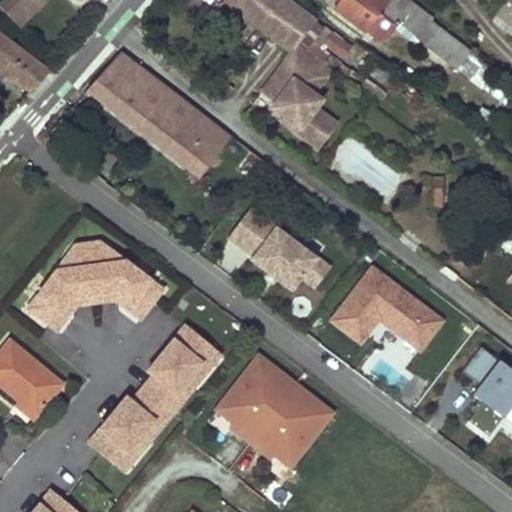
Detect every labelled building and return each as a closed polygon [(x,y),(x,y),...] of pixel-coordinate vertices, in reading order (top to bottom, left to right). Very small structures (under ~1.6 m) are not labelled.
[(4,0),(0,5),(0,10),(19,28),(45,2),(43,0),(75,0),(77,1),(77,0),(4,0)] [(203,0),(218,11),(225,2),(223,0),(203,0)] [(287,0),(226,0),(225,2),(257,27),(292,51),(297,45),(315,21),(287,0)] [(341,0),(340,2),(335,10),(366,33),(380,15),(392,25),(395,21),(457,69),(469,52),(430,21),(432,18),(407,0),(341,0)] [(366,33),(379,43),(392,25),(380,15),(366,33)] [(315,21),(297,45),(306,52),(323,27),(315,21)] [(306,52),(330,70),(334,73),(340,63),(322,49),(325,45),(344,59),(351,47),(323,27),(306,52)] [(0,70),(30,94),(49,73),(0,35),(0,70)] [(292,51),(262,92),(275,102),(271,108),(285,118),(298,128),(295,132),(316,147),(334,123),(314,108),(320,100),(312,94),(330,70),(306,52),(297,45),(292,51)] [(230,136),(121,52),(87,90),(198,176),(230,136)] [(350,71),(340,63),(334,73),(352,87),(360,76),(351,70),(350,71)] [(62,118),(50,134),(59,141),(71,126),(62,118)] [(285,118),(282,122),(295,132),(298,128),(285,118)] [(442,187),(442,178),(433,178),(433,187),(442,187)] [(421,179),(419,188),(428,190),(430,181),(421,179)] [(441,208),(442,187),(433,187),(432,208),(441,208)] [(250,208),(228,237),(253,256),(250,260),(291,291),(301,278),(317,258),(250,208)] [(73,243),(24,308),(57,333),(76,307),(114,301),(140,321),(164,288),(99,239),(73,243)] [(328,267),(317,258),(301,278),(313,287),(328,267)] [(372,269),(332,321),(360,342),(379,318),(419,350),(441,322),(372,269)] [(150,375),(131,397),(126,393),(85,441),(123,473),(223,354),(185,323),(144,371),(150,375)] [(9,339),(0,350),(0,386),(18,402),(37,417),(63,384),(9,339)] [(511,370),(481,347),(462,372),(480,385),(473,395),(483,402),(468,421),(489,437),(511,405),(511,370)] [(332,413),(258,355),(216,409),(234,423),(241,428),(237,433),(262,453),(266,448),(273,453),(290,467),(332,413)] [(18,402),(15,405),(33,420),(37,417),(18,402)] [(241,428),(234,423),(230,427),(237,433),(241,428)] [(273,453),(266,448),(262,453),(269,458),(273,453)] [(79,511),(50,488),(29,511),(79,511)]
